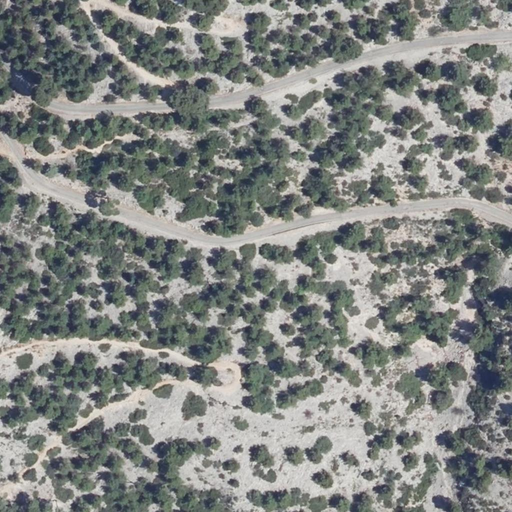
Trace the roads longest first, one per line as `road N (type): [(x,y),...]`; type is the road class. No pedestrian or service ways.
road 1 (unclassified): [(511,218),(471,200),(434,200),(202,237),(65,190),(21,158),(0,129)]
road 2 (unclassified): [(0,47),(39,94),(58,104),(136,106),(241,96),(426,41),(511,34)]
